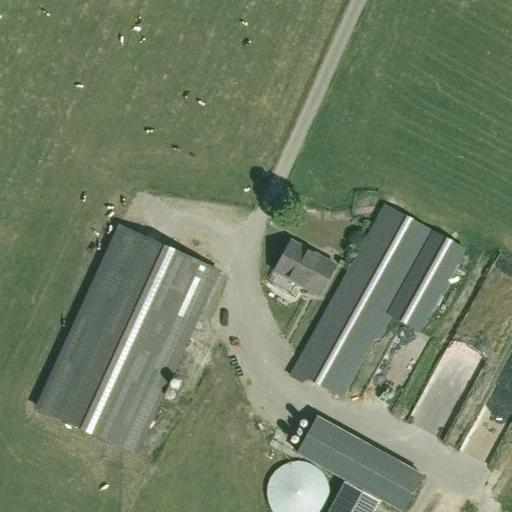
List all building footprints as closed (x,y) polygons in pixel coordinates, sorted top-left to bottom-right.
[(342,399),(373,341),(379,340),(390,321),(388,316),(418,333),(466,250),(385,204),(286,375),(302,384),(305,378),(342,399)] [(214,271),(118,233),(44,419),(140,457),(214,271)] [(274,271),(318,295),(335,265),(291,241),(274,271)] [(409,332),(402,352),(431,362),(438,343),(409,332)] [(420,473),(315,414),(296,449),(400,508),(420,473)] [(345,480),(326,511),(373,511),(380,499),(345,480)]
